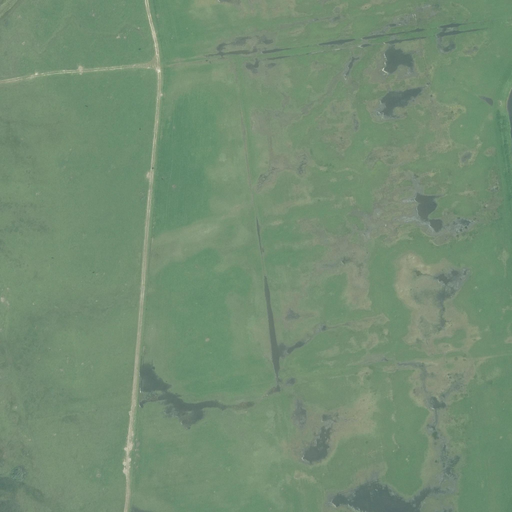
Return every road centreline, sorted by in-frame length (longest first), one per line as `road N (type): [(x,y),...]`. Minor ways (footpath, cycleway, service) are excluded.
road 1 (track): [(145,0),(159,82),(122,511)]
road 2 (track): [(0,82),(157,64)]
